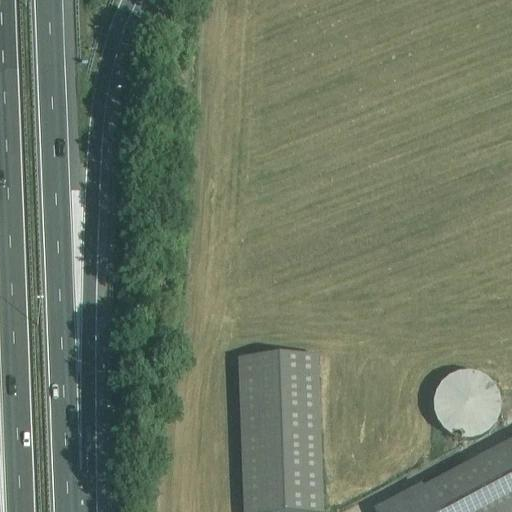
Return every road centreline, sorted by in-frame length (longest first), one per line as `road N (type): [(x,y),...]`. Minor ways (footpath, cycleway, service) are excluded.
road 1 (motorway): [(2,0),(20,511)]
road 2 (motorway): [(66,474),(108,59),(132,0)]
road 3 (motorway): [(66,474),(48,0)]
